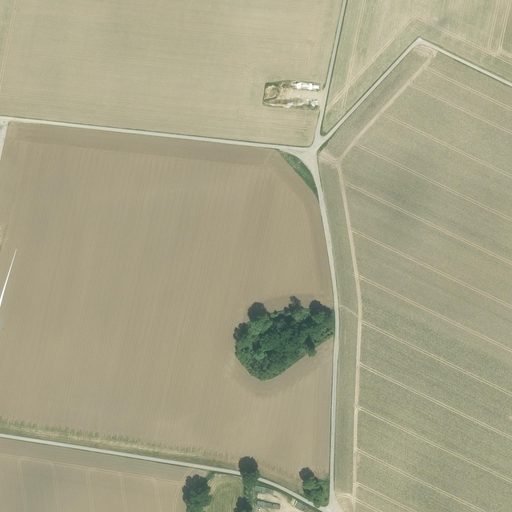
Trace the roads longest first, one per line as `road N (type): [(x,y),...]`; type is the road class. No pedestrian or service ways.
road 1 (unclassified): [(345,0),(314,151),(0,118)]
road 2 (track): [(330,511),(337,310),(314,151)]
road 3 (track): [(0,434),(236,473),(326,511)]
